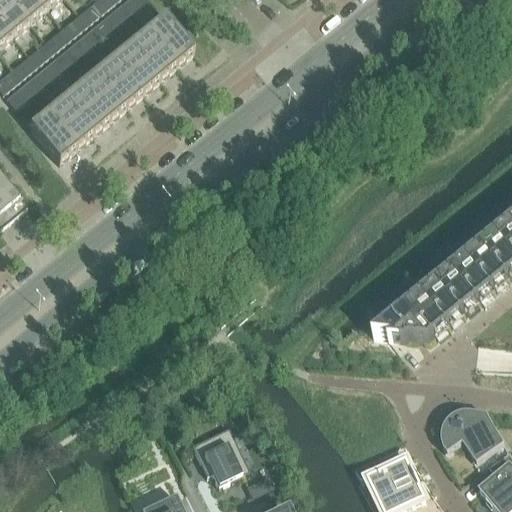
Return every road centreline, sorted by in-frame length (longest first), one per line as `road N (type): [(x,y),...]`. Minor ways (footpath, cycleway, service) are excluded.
road 1 (secondary): [(0,358),(326,93)]
road 2 (secondary): [(297,63),(0,310)]
road 3 (secondary): [(326,93),(441,0)]
